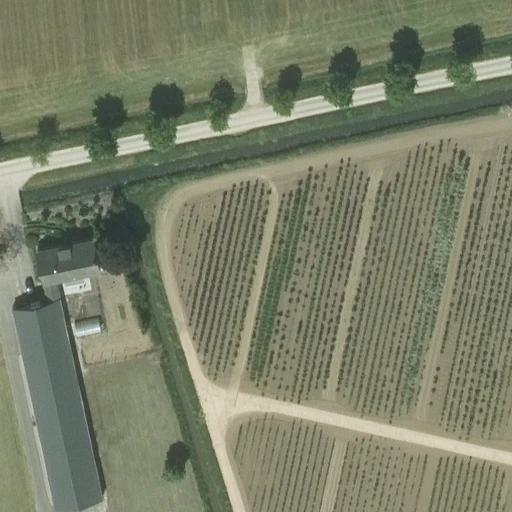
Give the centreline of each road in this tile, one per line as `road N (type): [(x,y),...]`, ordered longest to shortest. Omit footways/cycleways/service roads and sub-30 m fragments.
road 1 (unclassified): [(0,172),(511,65)]
road 2 (track): [(511,460),(265,405),(206,411)]
road 3 (track): [(183,335),(237,511)]
